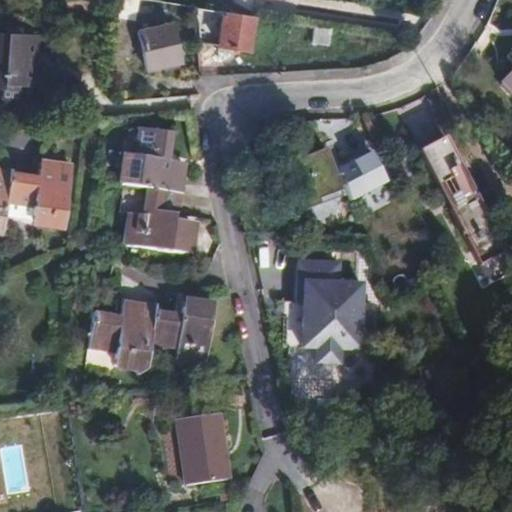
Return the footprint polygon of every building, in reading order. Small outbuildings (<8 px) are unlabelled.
[(118,0),(114,19),(107,51),(123,54),(134,0),(118,0)] [(250,17),(194,8),(197,43),(244,50),(250,17)] [(135,32),(143,70),(176,62),(168,25),(135,32)] [(328,45),(330,29),(312,26),(311,43),(328,45)] [(0,88),(4,89),(4,98),(20,99),(21,85),(37,86),(41,37),(20,36),(21,31),(8,30),(8,34),(0,33),(0,88)] [(511,69),(497,84),(511,99),(511,49),(504,58),(511,67),(511,69)] [(124,248),(182,257),(187,227),(169,223),(177,168),(161,165),(165,137),(135,132),(131,159),(120,158),(114,187),(143,193),(139,219),(129,218),(124,248)] [(416,155),(481,268),(508,253),(443,139),(416,155)] [(383,183),(368,154),(352,162),(336,170),(337,174),(333,176),(324,153),(290,167),(306,205),(339,191),(338,188),(342,186),(348,201),(365,192),(383,183)] [(0,214),(2,201),(27,205),(25,218),(57,224),(66,167),(34,161),(31,181),(7,176),(7,170),(0,169),(0,214)] [(338,287),(339,267),(299,265),(297,306),(303,306),(301,351),(317,351),(316,366),(338,367),(339,352),(360,353),(363,288),(338,287)] [(176,361),(204,365),(213,310),(185,306),(182,322),(155,318),(155,314),(125,310),(122,325),(93,321),(88,350),(148,360),(151,345),(177,348),(176,361)] [(82,434),(112,429),(109,407),(79,411),(82,434)] [(171,419),(180,485),(221,479),(212,413),(171,419)] [(0,438),(0,486),(33,481),(31,461),(50,458),(47,439),(28,442),(27,434),(0,438)]
